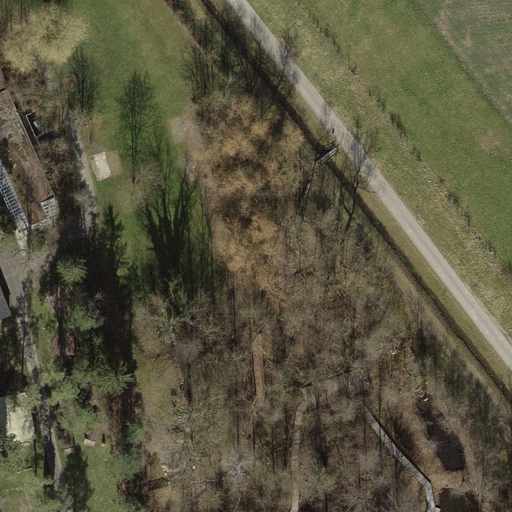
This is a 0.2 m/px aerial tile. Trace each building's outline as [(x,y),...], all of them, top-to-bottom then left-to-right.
[(7,45),(0,47),(0,162),(22,216),(69,196),(7,45)] [(172,118),(178,143),(200,137),(194,113),(172,118)] [(205,180),(207,151),(186,150),(185,179),(205,180)] [(0,319),(15,314),(0,275),(0,319)] [(0,398),(7,442),(40,436),(32,392),(0,397),(0,398)]
